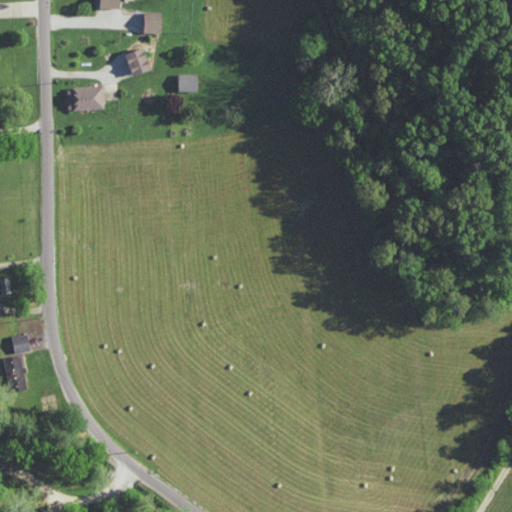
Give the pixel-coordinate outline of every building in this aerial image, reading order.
[(164,31),(164,10),(146,9),(146,30),(164,31)] [(135,74),(154,68),(147,46),(128,52),(135,74)] [(200,89),(199,72),(180,72),(181,90),(200,89)] [(72,108),(107,106),(106,84),(71,86),(72,108)] [(17,363),(23,363),(23,355),(6,355),(6,370),(17,370),(17,363)]
